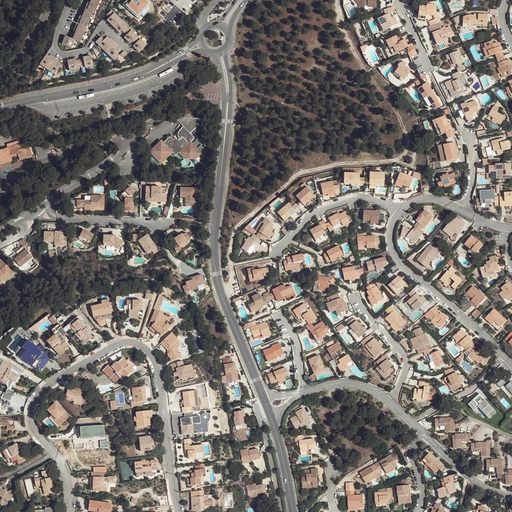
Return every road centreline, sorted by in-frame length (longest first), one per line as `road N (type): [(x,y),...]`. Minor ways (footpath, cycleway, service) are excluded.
road 1 (residential): [(67,511),(59,460),(35,429),(34,397),(127,339),(149,350),(158,370),(180,511)]
road 2 (tertiary): [(219,188),(219,289),(264,400)]
road 3 (unclassified): [(49,202),(110,163),(177,104),(224,103)]
road 4 (residential): [(504,356),(399,261),(390,244),(398,209)]
road 5 (tertiary): [(0,106),(154,69)]
road 6 (residential): [(398,209),(372,197),(317,209),(273,255)]
road 7 (residential): [(71,0),(55,41),(59,53),(86,50),(104,27),(127,50)]
road 8 (residential): [(504,356),(453,399),(467,416),(511,437)]
road 9 (unclassified): [(194,221),(58,219)]
road 10 (residential): [(388,403),(404,369),(402,354),(354,297)]
